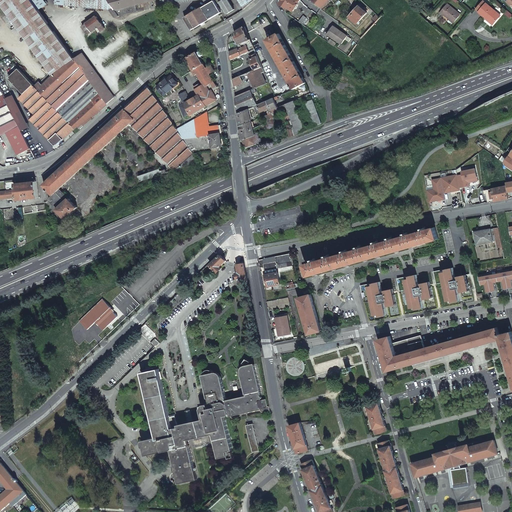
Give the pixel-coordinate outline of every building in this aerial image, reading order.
[(0,0),(0,1),(53,75),(66,63),(68,64),(74,58),(39,10),(31,0),(0,0)] [(40,9),(33,0),(31,0),(39,10),(40,9)] [(112,22),(120,16),(108,0),(33,0),(40,9),(47,4),(43,0),(67,0),(67,6),(105,12),(112,22)] [(108,0),(120,16),(139,11),(138,8),(144,7),(143,3),(156,0),(162,0),(164,7),(194,0),(205,0),(208,5),(186,17),(193,29),(223,12),(218,4),(221,2),(228,13),(235,9),(229,0),(108,0)] [(239,0),(245,9),(256,0),(239,0)] [(298,4),(300,0),(283,0),(281,3),(287,7),(288,7),(293,11),(296,7),(299,4),(298,4)] [(445,15),(450,19),(449,21),(453,24),(461,14),(449,4),(441,13),(444,15),(445,15)] [(502,16),(487,4),(480,12),(494,24),(502,16)] [(361,6),(350,17),(357,24),(368,13),(361,6)] [(90,34),(94,32),(99,27),(102,31),(106,28),(97,16),(84,26),(90,34)] [(247,40),(251,39),(246,26),(235,33),(239,44),(244,42),(245,43),(248,41),(247,40)] [(333,27),(347,37),(348,35),(334,26),(333,27)] [(342,44),(347,37),(333,27),(328,34),(342,44)] [(307,82),(280,33),(268,39),(272,46),(270,47),(271,50),(273,49),(281,62),(279,64),(280,67),(282,66),(290,79),(287,80),(289,83),(291,82),(295,88),(307,82)] [(256,49),(255,47),(252,49),(251,48),(249,49),(248,47),(247,48),(246,46),(241,47),(244,54),(256,49)] [(239,48),(229,52),(231,60),(242,55),(239,48)] [(199,73),(203,81),(207,86),(215,81),(210,73),(215,70),(213,65),(207,68),(202,59),(203,58),(202,56),(203,56),(203,55),(203,53),(203,52),(202,52),(201,51),(200,52),(198,53),(197,52),(188,58),(191,62),(188,64),(187,65),(187,66),(188,66),(188,67),(189,67),(190,66),(193,71),(194,70),(197,74),(199,73)] [(256,69),(263,67),(258,53),(250,56),(256,69)] [(76,59),(108,103),(115,97),(83,54),(76,59)] [(78,125),(81,128),(108,103),(76,59),(75,58),(74,58),(68,64),(66,63),(53,75),(43,85),(40,82),(36,85),(75,128),(78,125)] [(255,88),(267,83),(262,73),(265,72),(263,67),(256,69),(249,72),(255,88)] [(59,143),(75,128),(36,85),(19,68),(10,77),(25,93),(20,97),(35,113),(30,118),(55,145),(59,143)] [(164,95),(179,83),(172,75),(158,87),(164,95)] [(240,76),(233,79),(234,86),(243,82),(240,76)] [(198,110),(221,97),(219,83),(217,84),(215,81),(207,86),(210,91),(201,96),(200,94),(191,99),(186,92),(182,94),(191,116),(193,115),(194,116),(199,113),(198,110)] [(203,81),(195,86),(200,94),(201,96),(210,91),(207,86),(203,81)] [(125,109),(44,184),(48,189),(48,190),(49,191),(49,190),(54,195),(49,199),(66,218),(71,214),(71,215),(75,212),(74,211),(78,207),(70,197),(67,200),(55,188),(129,120),(131,124),(135,121),(156,149),(153,152),(167,169),(161,171),(160,169),(138,177),(140,181),(199,162),(191,150),(177,129),(149,86),(125,108),(125,109)] [(258,105),(251,90),(235,96),(238,113),(250,108),(254,106),(258,105)] [(278,107),(274,97),(258,105),(259,107),(260,111),(270,108),(270,110),(278,107)] [(321,121),(313,99),(306,102),(314,124),(321,121)] [(295,100),(287,103),(291,119),(290,119),(291,123),(293,128),(289,129),(288,129),(289,133),(304,127),(295,100)] [(0,135),(7,132),(18,154),(30,148),(19,126),(8,103),(0,107),(0,135)] [(270,110),(268,111),(269,114),(264,116),(266,123),(268,127),(279,124),(276,115),(284,112),(287,120),(290,119),(291,119),(287,103),(278,107),(270,110)] [(250,108),(238,113),(240,126),(253,121),(250,108)] [(197,124),(209,122),(208,112),(196,118),(197,124)] [(187,124),(177,129),(191,150),(222,146),(219,125),(210,126),(209,122),(197,124),(196,118),(187,124)] [(62,188),(131,124),(129,120),(55,188),(67,200),(70,197),(62,188)] [(254,128),(253,121),(240,126),(242,133),(254,128)] [(255,135),(254,128),(242,133),(242,138),(246,148),(260,142),(257,134),(255,135)] [(476,168),(463,170),(463,173),(458,174),(460,187),(470,185),(469,180),(472,180),(472,181),(478,180),(476,168)] [(460,187),(458,174),(441,177),(444,192),(448,191),(448,189),(450,189),(450,191),(460,189),(460,187)] [(441,177),(436,178),(432,179),(434,189),(427,190),(429,201),(433,200),(445,198),(444,192),(441,177)] [(18,197),(18,199),(26,198),(26,200),(31,199),(31,198),(39,197),(37,181),(16,183),(17,190),(18,197)] [(509,191),(508,185),(487,189),(489,201),(510,197),(509,191)] [(32,206),(19,207),(20,218),(24,218),(23,212),(32,212),(32,206)] [(501,248),(502,248),(498,225),(496,226),(497,227),(480,231),(480,232),(475,233),(478,244),(497,240),(498,247),(500,246),(501,248)] [(425,229),(425,227),(423,228),(423,230),(408,234),(407,231),(405,231),(406,235),(392,239),(391,235),(389,236),(390,240),(378,243),(377,239),(375,240),(376,244),(361,248),(359,244),(357,245),(358,249),(347,252),(346,248),(343,248),(345,252),(329,257),(327,253),(325,253),(327,257),(315,261),(314,257),(312,257),(313,261),(302,264),(304,270),(307,269),(309,275),(439,238),(436,227),(425,229)] [(259,259),(261,267),(265,266),(266,273),(264,273),(265,281),(268,281),(269,289),(273,288),(274,291),(282,290),(278,267),(293,265),(290,253),(259,259)] [(221,254),(211,264),(210,264),(218,272),(222,268),(220,266),(226,260),(221,254)] [(248,282),(245,262),(238,264),(239,272),(237,272),(238,278),(239,278),(240,283),(248,282)] [(444,282),(448,301),(453,300),(453,302),(460,301),(458,288),(461,288),(461,292),(470,290),(467,274),(458,276),(459,279),(456,279),(454,267),(434,271),(437,284),(444,282)] [(511,270),(510,271),(510,269),(501,270),(502,272),(493,274),(492,272),(484,274),(484,275),(479,276),(480,280),(481,284),(486,284),(487,292),(496,290),(494,282),(503,280),(504,289),(511,287),(511,280),(511,279),(511,278),(511,270)] [(408,289),(411,308),(416,307),(416,309),(424,308),(421,295),(424,295),(425,299),(433,297),(430,281),(422,283),(422,286),(419,286),(417,274),(397,278),(400,291),(408,289)] [(371,296),(374,315),(379,314),(380,316),(387,315),(385,302),(387,302),(388,306),(397,304),(394,288),(385,290),(386,293),(383,293),(380,282),(361,285),(363,298),(371,296)] [(288,291),(300,288),(299,283),(286,286),(288,291)] [(299,297),(310,333),(322,330),(312,294),(299,297)] [(104,299),(80,320),(89,330),(97,322),(104,330),(119,316),(114,312),(116,310),(104,299)] [(279,323),(281,335),(292,333),(288,315),(276,317),(277,323),(279,323)] [(156,333),(146,323),(139,330),(151,343),(157,337),(156,333)] [(391,336),(379,339),(388,370),(501,339),(511,379),(511,330),(500,334),(498,327),(425,347),(424,341),(423,336),(420,337),(394,345),(391,336)] [(266,412),(271,411),(270,406),(268,406),(267,399),(261,400),(261,399),(262,399),(262,398),(262,397),(261,396),(260,396),(260,395),(262,394),(255,364),(248,365),(250,362),(246,359),(243,363),(246,365),(246,366),(244,366),(243,368),(242,369),(242,371),(242,372),(243,377),(242,377),(246,395),(247,395),(247,396),(227,401),(226,399),(227,399),(223,381),(222,381),(221,378),(220,376),(218,375),(217,374),(215,373),(213,373),(212,371),(211,370),(210,369),(208,368),(206,369),(205,370),(204,371),(204,373),(204,375),(203,375),(208,397),(209,397),(210,402),(204,404),(204,405),(198,406),(200,412),(198,412),(199,419),(189,421),(179,424),(176,414),(171,415),(160,368),(143,372),(145,382),(147,382),(159,438),(158,439),(157,436),(144,439),(143,441),(144,445),(146,446),(147,453),(175,447),(176,451),(174,452),(178,470),(176,471),(175,472),(174,474),(174,476),(174,478),(176,478),(177,479),(180,478),(180,481),(199,477),(193,448),(216,443),(219,456),(228,454),(228,457),(234,455),(233,450),(230,451),(229,449),(233,448),(225,414),(228,413),(229,415),(260,408),(261,410),(262,411),(264,412),(266,412)] [(376,433),(388,430),(380,403),(369,406),(376,431),(376,433)] [(301,422),(290,425),(298,452),(309,449),(301,422)] [(247,425),(253,452),(260,450),(254,423),(247,425)] [(499,453),(498,451),(495,439),(475,445),(474,442),(448,449),(432,454),(433,457),(413,463),(417,476),(452,466),(453,469),(450,469),(452,481),(455,481),(455,484),(470,482),(468,467),(463,467),(461,463),(499,453)] [(398,467),(390,440),(379,443),(387,470),(398,467)] [(302,463),(321,511),(332,511),(334,511),(313,459),(302,463)] [(1,462),(0,462),(0,479),(0,480),(10,472),(1,462)] [(398,467),(387,470),(395,497),(406,494),(398,467)] [(10,472),(0,480),(8,490),(18,483),(17,482),(18,481),(17,479),(16,480),(10,472)] [(8,490),(3,494),(11,503),(14,506),(28,494),(18,483),(8,490)] [(0,496),(0,511),(11,503),(3,494),(0,496)] [(77,502),(74,498),(68,503),(71,507),(77,502)] [(481,502),(459,506),(459,511),(477,511),(483,511),(481,502)]
